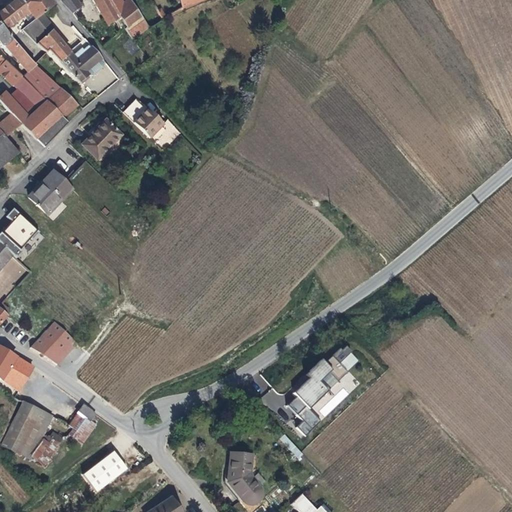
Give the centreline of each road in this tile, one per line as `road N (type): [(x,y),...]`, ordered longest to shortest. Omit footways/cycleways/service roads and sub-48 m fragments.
road 1 (unclassified): [(511,171),(388,274),(145,437)]
road 2 (residential): [(58,0),(126,81),(64,132),(0,206)]
road 3 (residential): [(0,340),(145,437)]
